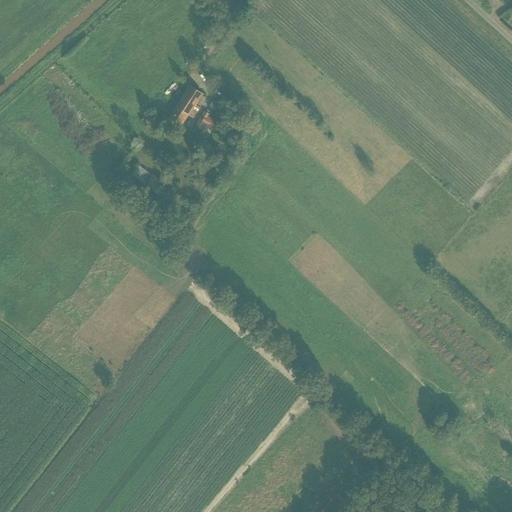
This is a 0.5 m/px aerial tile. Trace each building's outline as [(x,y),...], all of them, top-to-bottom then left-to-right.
[(169,118),(178,123),(181,125),(187,114),(193,118),(199,108),(195,105),(202,94),(190,86),(169,118)] [(209,106),(219,113),(222,107),(213,100),(209,106)] [(204,111),(196,124),(202,128),(204,125),(216,133),(221,124),(211,119),(212,116),(204,111)] [(170,206),(178,195),(138,165),(131,174),(145,185),(144,185),(170,206)] [(442,431),(449,423),(453,419),(446,413),(442,417),(436,424),(442,431)]
